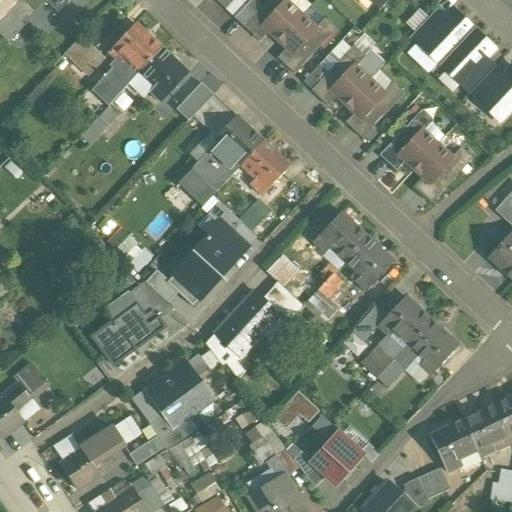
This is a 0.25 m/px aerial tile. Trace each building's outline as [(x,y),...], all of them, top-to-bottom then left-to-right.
[(0,0),(0,21),(8,13),(12,9),(2,0),(0,0)] [(2,0),(12,9),(15,5),(20,0),(2,0)] [(35,9),(25,0),(20,0),(15,5),(25,15),(27,17),(35,9)] [(25,0),(35,9),(37,12),(47,2),(48,0),(25,0)] [(70,0),(48,0),(47,2),(59,12),(70,0)] [(215,0),(215,1),(225,11),(235,0),(215,0)] [(252,0),(234,19),(243,27),(261,8),(252,0)] [(268,0),(261,8),(243,27),(253,37),(256,34),(261,29),(260,28),(286,0),(288,2),(289,0),(268,0)] [(288,2),(286,0),(260,28),(261,29),(267,34),(276,43),(302,15),(288,2)] [(391,0),(374,0),(372,3),(380,11),(391,0)] [(25,15),(15,5),(12,9),(8,13),(17,21),(18,22),(25,15)] [(417,11),(405,23),(413,31),(425,18),(417,11)] [(452,11),(444,20),(418,47),(439,68),(474,32),(452,11)] [(409,39),(418,47),(444,20),(435,12),(409,39)] [(17,21),(8,13),(0,21),(0,32),(3,36),(17,21)] [(316,29),(302,15),(276,43),(285,51),(291,57),(292,58),(318,30),(316,29)] [(318,30),(292,58),(291,57),(286,62),(283,65),(294,75),(336,30),(325,20),(316,29),(318,30)] [(162,50),(135,25),(108,54),(119,65),(124,60),(139,74),(162,50)] [(267,34),(261,29),(256,34),(263,39),(267,34)] [(439,68),(460,87),(486,61),(494,52),(474,32),(439,68)] [(81,37),(64,55),(78,68),(95,51),(81,37)] [(320,65),(327,71),(347,48),(340,41),(320,65)] [(353,47),(311,92),(321,102),(325,98),(329,93),(328,92),(354,65),(356,67),(364,58),(353,47)] [(188,75),(162,50),(139,74),(154,88),(150,93),(161,104),(188,75)] [(95,51),(78,68),(88,78),(105,60),(95,51)] [(291,57),(285,51),(280,56),(286,62),(291,57)] [(495,69),(486,61),(460,87),(469,96),(495,69)] [(356,67),(354,65),(328,92),(329,93),(336,99),(344,107),(370,80),(356,67)] [(511,68),(503,77),(477,104),(499,125),(511,110),(511,68)] [(469,96),(477,104),(503,77),(495,69),(469,96)] [(384,93),(370,80),(344,107),(353,116),(359,121),(360,122),(386,95),(384,93)] [(115,84),(102,99),(110,106),(123,92),(115,84)] [(202,84),(179,107),(192,118),(194,116),(214,95),(202,84)] [(386,95),(360,122),(359,121),(355,127),(351,130),(362,140),(404,95),(393,84),(384,93),(386,95)] [(336,99),(329,93),(325,98),(331,104),(336,99)] [(232,114),(214,95),(194,116),(213,135),(232,114)] [(110,106),(98,119),(108,127),(119,115),(110,106)] [(421,112),(379,156),(390,166),(393,163),(398,158),(397,157),(422,130),(424,131),(433,122),(421,112)] [(232,114),(213,135),(218,139),(237,119),(232,114)] [(359,121),(353,116),(348,121),(355,127),(359,121)] [(218,139),(214,143),(217,146),(179,186),(203,208),(217,193),(230,180),(240,168),(263,144),(237,119),(218,139)] [(424,131),(422,130),(397,157),(398,158),(404,163),(413,172),(438,145),(424,131)] [(289,168),(263,144),(240,168),(256,182),(251,187),(262,197),(289,168)] [(438,145),(413,172),(422,180),(428,186),(429,187),(454,160),(452,158),(438,145)] [(454,160),(429,187),(428,186),(423,191),(420,194),(430,204),(472,159),(461,149),(452,158),(454,160)] [(404,163),(398,158),(393,163),(399,168),(404,163)] [(422,180),(417,185),(423,191),(428,186),(422,180)] [(511,195),(495,213),(511,227),(511,195)] [(258,202),(239,222),(242,225),(251,233),(270,213),(258,202)] [(223,225),(233,234),(242,225),(239,222),(220,204),(208,216),(220,228),(223,225)] [(341,214),(314,244),(326,255),(330,250),(345,263),(367,238),(341,214)] [(193,254),(221,279),(236,262),(235,261),(248,247),(233,234),(223,225),(220,228),(210,239),(208,237),(193,254)] [(511,232),(488,259),(511,280),(511,232)] [(367,238),(345,263),(359,276),(354,281),(366,292),(393,262),(367,238)] [(200,302),(221,279),(193,254),(172,276),(173,277),(168,283),(166,284),(177,294),(192,308),(199,301),(200,302)] [(282,257),(267,274),(278,284),(283,289),(299,272),(282,257)] [(333,262),(322,274),(329,280),(333,275),(340,268),(333,262)] [(168,304),(177,294),(166,284),(168,283),(156,271),(145,283),(168,304)] [(344,285),(333,275),(329,280),(318,291),(329,301),(344,285)] [(278,284),(262,300),(279,316),(288,325),(304,308),(283,289),(278,284)] [(142,286),(130,295),(137,306),(144,301),(158,320),(170,311),(142,286)] [(0,287),(0,304),(8,297),(0,287)] [(254,293),(215,336),(240,359),(279,316),(262,300),(254,293)] [(432,323),(406,299),(379,328),(390,338),(395,334),(400,338),(409,347),(432,323)] [(137,306),(92,338),(112,367),(165,330),(158,320),(144,301),(137,306)] [(387,317),(376,307),(353,333),(363,342),(387,317)] [(459,349),(432,323),(409,347),(424,362),(420,367),(431,378),(459,349)] [(400,338),(386,353),(395,362),(409,347),(400,338)] [(424,362),(409,347),(395,362),(405,371),(406,371),(414,362),(420,367),(424,362)] [(395,362),(386,353),(368,372),(378,381),(395,362)] [(198,356),(186,365),(200,383),(212,374),(198,356)] [(405,371),(395,362),(378,381),(387,390),(405,371)] [(31,365),(13,379),(18,385),(18,384),(31,401),(48,387),(31,365)] [(200,383),(186,365),(146,395),(161,414),(173,430),(177,427),(213,401),(200,383)] [(18,385),(1,398),(2,400),(0,402),(0,436),(2,440),(22,424),(15,414),(31,401),(18,384),(18,385)] [(297,394),(274,420),(286,430),(298,415),(308,424),(318,412),(297,394)] [(511,398),(496,406),(510,436),(511,435),(511,398)] [(496,406),(463,422),(477,452),(480,458),(493,452),(494,451),(491,445),(510,436),(496,406)] [(161,414),(148,423),(157,438),(164,448),(166,451),(184,439),(177,427),(173,430),(161,414)] [(141,435),(130,418),(112,429),(123,447),(141,435)] [(463,422),(431,437),(447,473),(462,467),(459,460),(477,452),(463,422)] [(264,463),(283,447),(264,424),(245,439),(264,463)] [(112,429),(80,450),(81,452),(61,465),(78,491),(100,477),(93,467),(123,447),(112,429)] [(312,463),(311,464),(326,478),(335,486),(362,456),(338,434),(312,463)] [(511,441),(510,436),(491,445),(494,451),(493,452),(494,454),(511,444),(511,441)] [(157,438),(129,456),(136,467),(164,448),(157,438)] [(285,451),(276,457),(290,476),(298,469),(285,451)] [(312,463),(300,453),(293,461),(315,489),(326,478),(311,464),(312,463)] [(272,459),(258,468),(264,477),(278,468),(272,459)] [(449,491),(439,469),(428,474),(438,496),(449,491)] [(438,496),(428,474),(417,479),(428,501),(438,496)] [(511,476),(500,475),(498,487),(493,487),(491,502),(511,504),(511,476)] [(302,511),(281,477),(247,498),(255,511),(302,511)] [(126,490),(122,484),(110,491),(114,498),(113,499),(112,499),(114,501),(108,505),(97,511),(153,511),(162,506),(145,478),(126,490)] [(417,479),(403,486),(405,490),(400,496),(413,508),(428,501),(417,479)] [(387,483),(362,510),(364,511),(409,511),(413,508),(400,496),(387,483)] [(112,499),(113,499),(108,492),(102,496),(108,505),(114,501),(112,499)] [(193,511),(227,511),(217,496),(193,511)]
